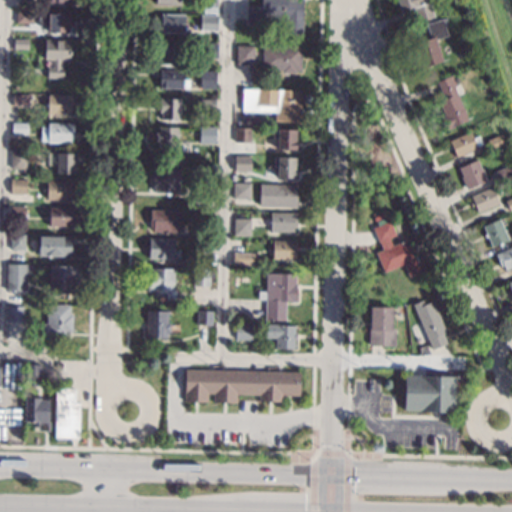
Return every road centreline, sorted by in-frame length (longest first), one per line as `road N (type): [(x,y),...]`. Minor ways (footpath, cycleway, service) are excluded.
road 1 (residential): [(329,511),(341,0)]
road 2 (residential): [(507,401),(502,361),(351,0)]
road 3 (residential): [(113,387),(117,0)]
road 4 (primary): [(511,479),(162,472)]
road 5 (residential): [(113,387),(102,402),(107,428),(124,438),(147,431),(156,418),(152,394),(136,383),(113,387)]
road 6 (primary): [(164,508),(329,511)]
road 7 (primary): [(0,503),(164,508)]
road 8 (primary): [(162,472),(0,467)]
road 9 (residential): [(507,401),(485,407),(477,422),(479,437),(494,450),(511,448),(507,401)]
